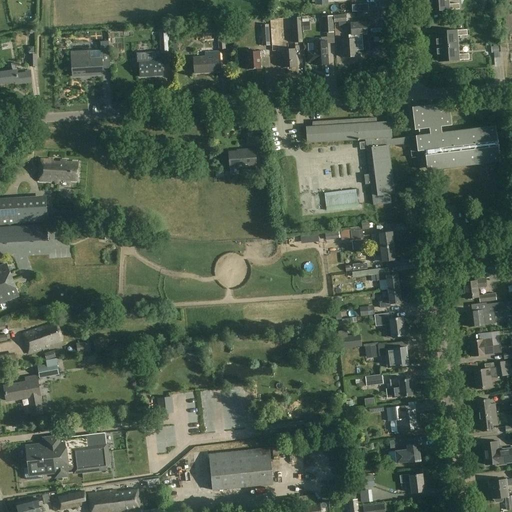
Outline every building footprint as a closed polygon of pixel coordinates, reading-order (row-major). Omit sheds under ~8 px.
[(427,0),(428,11),(459,9),(458,3),(448,4),(447,0),(427,0)] [(333,32),(333,15),(322,16),(323,33),(333,32)] [(303,42),(301,18),(293,18),(296,43),(303,42)] [(368,35),(367,22),(351,23),(351,35),(349,35),(349,40),(342,40),(343,47),(341,48),(341,55),(343,55),(343,58),(357,57),(357,50),(363,49),(362,35),(368,35)] [(270,45),(269,25),(262,25),(263,46),(270,45)] [(226,50),(224,28),(209,29),(210,38),(218,37),(219,50),(226,50)] [(466,29),(436,32),(437,46),(457,45),(456,36),(466,35),(466,29)] [(327,47),(327,38),(322,38),(322,42),(313,42),(314,48),(314,52),(309,52),(309,62),(314,62),(315,65),(329,65),(328,47),(327,47)] [(102,59),(72,61),(73,77),(103,75),(103,69),(110,69),(109,42),(101,42),(102,59)] [(437,46),(438,61),(468,59),(468,54),(458,54),(457,45),(437,46)] [(296,67),(295,50),(282,51),(283,68),(296,67)] [(264,57),(263,51),(246,52),(247,70),(261,69),(260,58),(264,57)] [(221,72),(219,52),(205,53),(206,58),(193,59),(194,74),(221,72)] [(163,76),(162,60),(139,62),(140,77),(163,76)] [(15,71),(15,64),(8,65),(9,72),(0,73),(0,83),(16,82),(16,84),(32,82),(31,71),(25,72),(26,73),(18,74),(17,71),(15,71)] [(451,125),(449,104),(412,108),(415,130),(419,129),(420,136),(392,139),(390,122),(376,123),(376,118),(312,122),(313,127),(306,128),(308,143),(366,140),(366,142),(360,143),(361,149),(367,148),(370,175),(364,176),(366,184),(371,184),(373,205),(391,203),(390,194),(394,194),(389,147),(410,144),(411,158),(426,157),(427,171),(499,162),(495,127),(442,133),(441,127),(451,125)] [(256,167),(255,150),(241,151),(241,152),(229,153),(230,168),(245,167),(245,168),(256,167)] [(66,161),(41,159),(39,181),(59,182),(59,180),(77,181),(78,163),(66,162),(66,161)] [(346,179),(357,178),(356,168),(345,169),(346,179)] [(306,213),(324,212),(323,177),(305,177),(306,213)] [(325,194),(327,214),(359,210),(357,191),(325,194)] [(0,224),(48,222),(46,196),(0,198),(0,224)] [(47,223),(0,226),(0,241),(48,238),(47,223)] [(379,241),(380,248),(394,246),(392,232),(378,234),(371,235),(372,242),(379,241)] [(366,240),(352,241),(353,250),(367,249),(366,240)] [(26,244),(13,249),(24,278),(22,279),(23,285),(38,280),(26,244)] [(396,260),(394,246),(380,248),(381,255),(374,256),(375,262),(382,262),(396,260)] [(333,271),(344,271),(343,254),(332,254),(333,271)] [(0,265),(0,305),(21,297),(7,263),(0,265)] [(368,269),(367,264),(345,266),(346,272),(368,269)] [(387,280),(388,290),(399,289),(398,275),(387,276),(386,274),(385,274),(384,269),(353,273),(354,278),(371,275),(372,282),(387,280)] [(487,287),(486,279),(477,280),(477,281),(463,283),(465,299),(479,297),(478,288),(487,287)] [(401,303),(399,289),(388,290),(389,301),(379,302),(380,309),(390,307),(390,304),(401,303)] [(375,315),(374,307),(360,308),(361,316),(375,315)] [(486,314),(485,310),(467,313),(468,327),(487,325),(487,323),(495,322),(494,313),(486,314)] [(392,319),(391,313),(374,315),(376,327),(389,325),(391,338),(405,336),(403,318),(392,319)] [(62,341),(56,323),(22,335),(24,341),(25,341),(27,346),(25,347),(28,354),(49,347),(49,346),(62,341)] [(498,346),(497,333),(483,335),(484,340),(483,340),(483,339),(470,341),(472,357),(485,356),(485,355),(501,353),(500,346),(498,346)] [(361,334),(338,337),(340,349),(362,346),(361,334)] [(387,368),(395,367),(409,365),(406,347),(395,349),(395,343),(378,345),(379,356),(386,355),(387,368)] [(511,375),(510,361),(494,363),(495,368),(474,371),(476,389),(492,387),(490,378),(511,375)] [(58,372),(57,363),(38,367),(40,375),(58,372)] [(383,383),(382,375),(366,378),(367,386),(383,383)] [(40,396),(36,376),(25,378),(26,382),(4,386),(7,402),(29,398),(32,416),(43,414),(39,396),(40,396)] [(401,381),(401,378),(390,380),(391,388),(386,389),(387,398),(412,395),(410,380),(401,381)] [(511,400),(511,391),(501,394),(503,402),(511,400)] [(479,416),(496,414),(495,404),(490,405),(489,399),(477,401),(479,416)] [(396,421),(398,433),(417,430),(414,411),(406,412),(405,406),(387,408),(389,422),(396,421)] [(497,424),(496,414),(479,416),(481,432),(493,431),(492,425),(497,424)] [(109,463),(105,433),(59,439),(59,437),(44,439),(45,445),(26,447),(29,468),(24,469),(25,478),(28,480),(43,479),(42,474),(55,472),(55,474),(59,474),(59,476),(63,475),(63,474),(67,473),(66,471),(68,471),(68,470),(74,469),(74,473),(103,470),(109,463)] [(411,445),(411,439),(400,441),(401,450),(396,451),(397,463),(408,461),(409,463),(421,461),(418,444),(411,445)] [(499,464),(499,466),(507,465),(507,463),(511,462),(511,448),(500,450),(498,441),(483,443),(486,465),(499,464)] [(273,484),(269,448),(209,455),(213,491),(273,484)] [(424,492),(422,474),(410,476),(410,475),(400,476),(401,484),(410,482),(412,493),(424,492)] [(511,484),(511,479),(506,480),(491,481),(493,499),(494,499),(494,502),(496,503),(502,502),(503,500),(503,498),(505,498),(507,510),(511,509),(511,505),(511,497),(508,498),(507,486),(511,484)] [(127,511),(141,510),(138,490),(118,493),(116,490),(88,494),(90,511),(127,511)] [(85,491),(58,497),(60,511),(88,505),(85,491)] [(55,511),(59,511),(60,511),(58,497),(52,499),(55,511)] [(39,508),(37,498),(16,504),(18,511),(44,511),(45,511),(44,507),(39,508)] [(359,511),(358,499),(349,500),(350,511),(359,511)]
